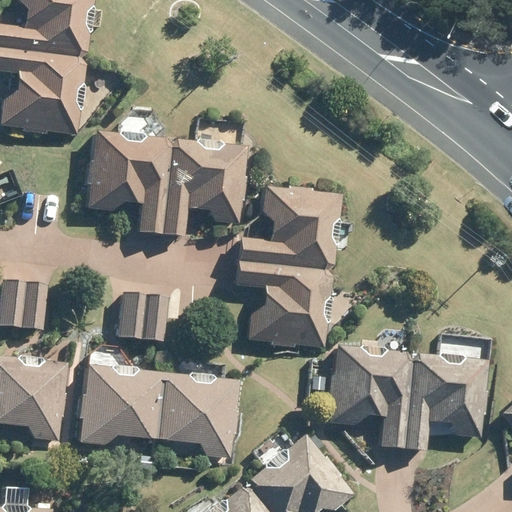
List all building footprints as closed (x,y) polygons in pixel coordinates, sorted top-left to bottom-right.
[(0,25),(0,48),(82,58),(83,56),(87,53),(89,33),(92,30),(95,8),(92,4),(92,0),(14,0),(25,12),(23,29),(0,25)] [(24,128),(24,131),(48,134),(48,132),(78,135),(80,110),(84,107),(87,84),(83,81),(85,64),(82,60),(82,58),(0,48),(0,72),(19,74),(17,93),(4,104),(1,126),(24,128)] [(125,202),(142,204),(139,233),(162,236),(170,144),(168,144),(164,139),(145,137),(143,134),(120,132),(116,135),(94,133),(87,211),(112,214),(125,202)] [(170,144),(162,236),(185,238),(188,207),(206,209),(217,222),(239,224),(242,201),(244,201),(247,177),(244,177),(247,147),(222,145),(219,142),(197,139),(193,143),(175,141),(172,144),(170,144)] [(237,262),(329,271),(329,269),(334,265),(336,246),(339,244),(341,221),(338,217),(340,195),(263,187),(260,212),(271,225),(269,242),(240,239),(237,262)] [(331,277),(329,273),(329,271),(237,262),(235,285),(265,287),(263,306),(250,317),(247,340),(271,341),(271,344),(295,347),(295,345),(325,348),(327,323),(331,320),(333,297),(330,294),(331,277)] [(1,280),(0,290),(0,325),(21,328),(25,283),(1,280)] [(25,283),(21,328),(42,330),(47,285),(25,283)] [(121,293),(116,336),(141,338),(145,296),(121,293)] [(145,296),(141,338),(164,340),(168,297),(145,296)] [(332,399),(329,425),(354,427),(367,416),(384,417),(381,448),(404,450),(412,357),(410,357),(406,353),(387,351),(384,348),(362,346),(358,350),(336,348),(333,377),(330,377),(329,399),(332,399)] [(487,390),(489,361),(464,358),(461,355),(439,353),(435,356),(418,354),(414,357),(412,357),(404,450),(427,452),(430,421),(448,422),(459,436),(482,438),(484,415),(486,415),(489,390),(487,390)] [(0,355),(0,424),(25,427),(34,439),(60,441),(67,363),(0,355)] [(86,366),(79,442),(106,445),(116,436),(156,441),(163,373),(86,366)] [(163,373),(156,441),(197,444),(206,456),(231,458),(239,380),(163,373)] [(511,403),(499,414),(511,429),(511,403)] [(250,485),(248,486),(268,511),(315,511),(319,509),(336,511),(354,497),(339,478),(342,477),(326,457),(325,459),(306,435),(287,451),(282,450),(264,465),(264,470),(250,481),(250,485)] [(268,511),(248,486),(247,488),(241,487),(225,499),(222,499),(205,511),(268,511)]
